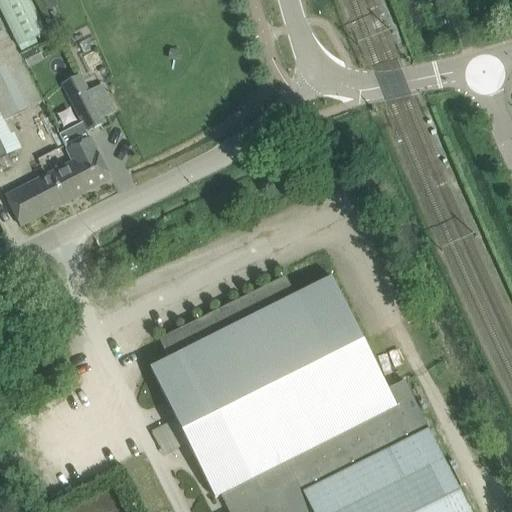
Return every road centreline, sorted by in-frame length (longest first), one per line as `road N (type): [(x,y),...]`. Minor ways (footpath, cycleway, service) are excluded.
road 1 (unclassified): [(0,264),(227,153),(323,70)]
road 2 (tertiary): [(323,70),(359,90),(478,66)]
